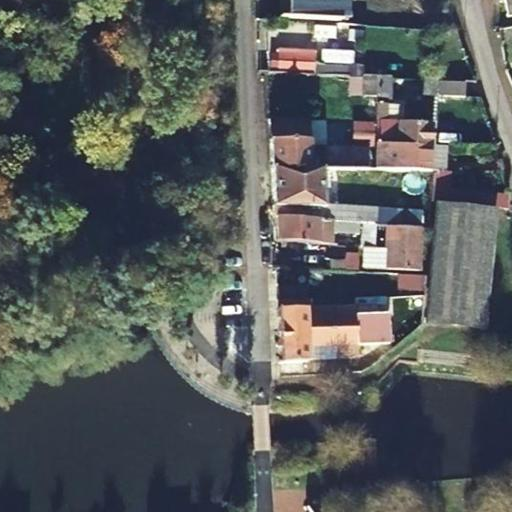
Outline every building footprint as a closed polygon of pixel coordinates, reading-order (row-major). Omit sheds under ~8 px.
[(297,20),(345,23),(346,0),(285,0),(286,0),(298,0),(297,20)] [(279,57),(278,72),(313,73),(313,59),(279,57)] [(388,105),(391,105),(393,79),(377,78),(375,122),(374,145),(400,147),(426,148),(430,148),(432,125),(400,124),(386,122),(388,105)] [(427,100),(441,101),(441,81),(428,81),(427,100)] [(469,102),(469,86),(445,85),(444,101),(469,102)] [(401,106),(391,105),(388,105),(386,122),(400,124),(401,106)] [(310,120),(270,119),(269,170),(323,170),(336,170),(374,171),(374,159),(368,158),(368,149),(310,146),(310,120)] [(432,167),(445,168),(447,143),(434,142),(432,167)] [(374,145),(374,159),(374,171),(429,172),(430,148),(426,148),(400,147),(374,145)] [(322,206),(323,170),(269,170),(271,219),(301,221),(301,205),(322,206)] [(335,182),(431,185),(431,172),(429,172),(374,171),(336,170),(335,182)] [(492,209),(507,210),(508,193),(447,190),(447,173),(431,172),(431,185),(430,199),(430,205),(433,205),(492,209)] [(420,198),(419,211),(430,212),(430,205),(430,199),(420,198)] [(330,223),(376,226),(377,204),(332,203),(330,223)] [(427,309),(486,312),(492,209),(433,205),(427,309)] [(374,252),(375,231),(376,226),(330,223),(301,221),(271,219),(271,243),(327,247),(328,235),(356,237),(356,250),(374,252)] [(419,246),(425,246),(426,229),(388,227),(386,267),(416,270),(419,246)] [(355,348),(355,318),(355,308),(312,309),(312,332),(304,332),(305,350),(355,348)] [(277,365),(305,365),(305,350),(304,332),(312,332),(312,309),(307,309),(275,309),(277,365)] [(486,331),(486,312),(427,309),(427,328),(486,331)] [(379,348),(379,338),(378,324),(378,317),(355,318),(355,348),(379,348)] [(387,324),(378,324),(379,338),(387,338),(387,324)]
